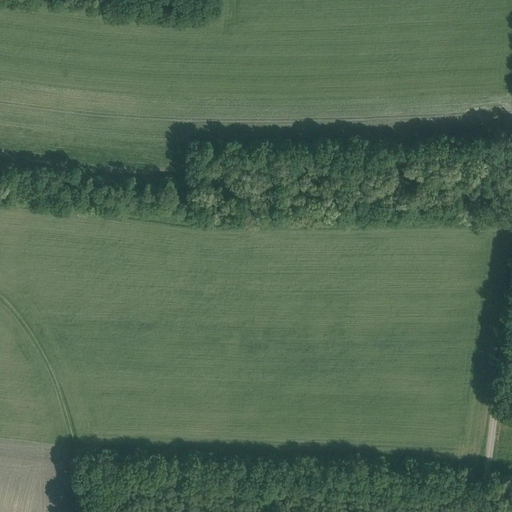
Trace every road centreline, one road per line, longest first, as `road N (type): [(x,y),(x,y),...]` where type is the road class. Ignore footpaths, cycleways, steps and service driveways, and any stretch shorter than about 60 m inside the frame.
road 1 (track): [(0,297),(32,334),(57,385),(72,438),(75,511)]
road 2 (unclassified): [(481,511),(511,287)]
